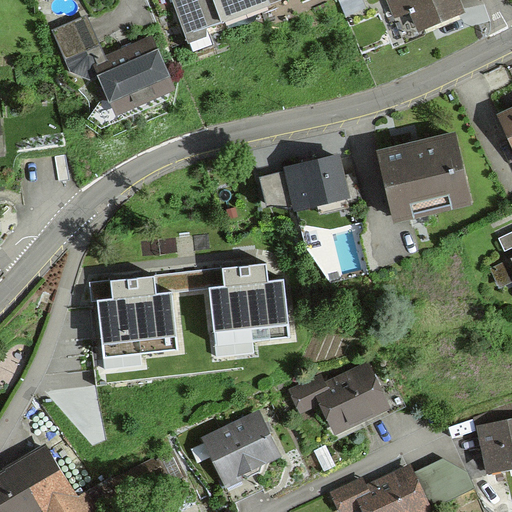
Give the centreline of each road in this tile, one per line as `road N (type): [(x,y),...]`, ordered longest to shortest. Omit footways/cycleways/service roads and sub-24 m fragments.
road 1 (tertiary): [(83,206),(167,155),(359,106),(511,40)]
road 2 (residential): [(0,436),(53,326),(83,206)]
road 3 (residential): [(270,511),(442,432)]
